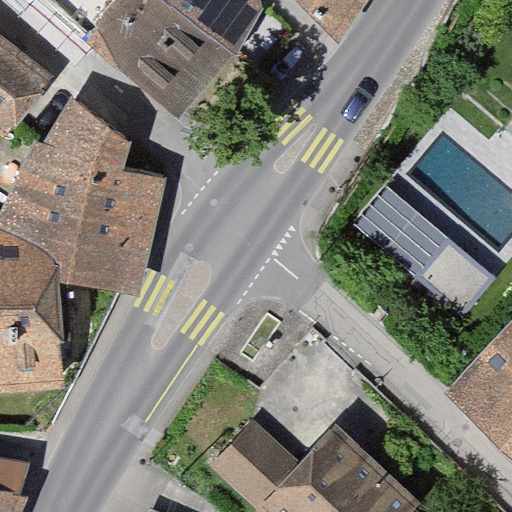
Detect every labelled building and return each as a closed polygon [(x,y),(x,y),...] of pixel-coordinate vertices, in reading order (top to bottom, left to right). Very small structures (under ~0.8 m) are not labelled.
[(51,0),(100,31),(104,26),(118,0),(51,0)] [(118,0),(104,26),(100,31),(212,97),(269,0),(118,0)] [(278,0),(269,17),(320,49),(352,0),(278,0)] [(0,139),(34,93),(0,67),(0,139)] [(121,140),(61,104),(26,165),(110,175),(121,140)] [(26,165),(0,207),(0,243),(54,293),(136,301),(157,181),(110,175),(26,165)] [(493,279),(387,189),(356,225),(462,315),(493,279)] [(0,394),(53,394),(54,293),(0,243),(0,394)] [(511,321),(443,395),(511,460),(511,321)] [(407,511),(414,505),(336,432),(301,469),(254,425),(216,465),(266,511),(407,511)] [(0,511),(16,511),(20,503),(0,501),(19,471),(0,468),(0,511)]
